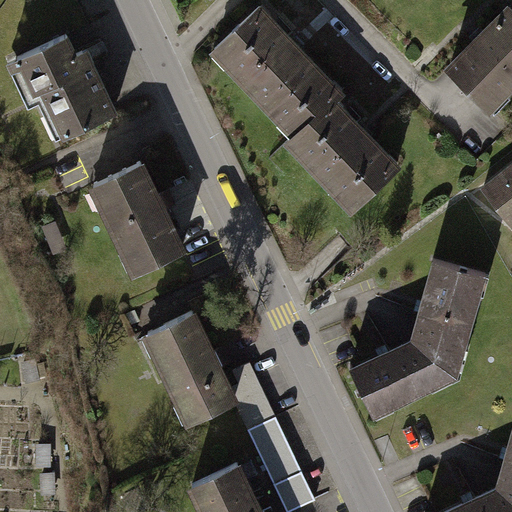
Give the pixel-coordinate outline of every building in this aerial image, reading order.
[(295,136),(337,94),(348,83),(264,0),(211,54),(295,136)] [(511,27),(463,72),(502,115),(511,106),(511,27)] [(67,34),(11,66),(56,144),(112,113),(67,34)] [(337,94),(295,136),(286,145),(353,210),(404,159),(337,94)] [(136,164),(84,187),(125,277),(177,254),(136,164)] [(511,165),(483,188),(511,222),(511,221),(511,165)] [(421,342),(469,377),(496,277),(444,262),(421,342)] [(191,313),(138,336),(179,426),(231,403),(191,313)] [(421,342),(357,370),(382,420),(469,377),(421,342)] [(276,511),(254,462),(202,485),(213,511),(276,511)] [(511,511),(511,498),(505,494),(465,511),(511,511)]
